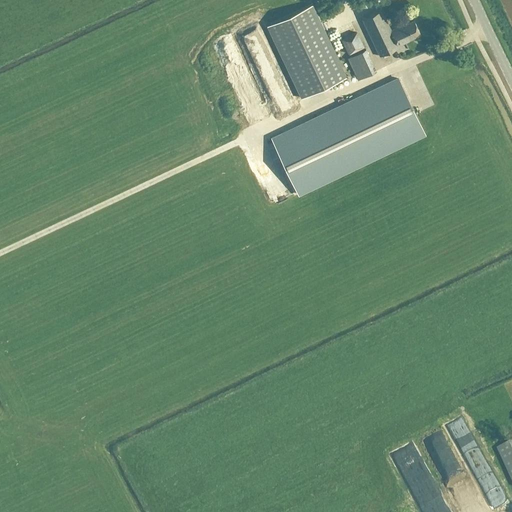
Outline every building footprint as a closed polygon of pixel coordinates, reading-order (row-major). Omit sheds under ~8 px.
[(301,98),(346,77),(312,5),(266,26),(301,98)] [(404,43),(420,35),(413,21),(406,25),(405,24),(397,28),(398,30),(392,33),(381,11),(362,20),(379,57),(398,48),(396,42),(402,39),(404,43)] [(357,83),(372,76),(361,52),(364,51),(356,34),(338,42),(357,83)] [(398,79),(271,139),(297,194),(424,134),(398,79)] [(30,239),(0,252),(0,257),(32,243),(30,239)] [(459,442),(463,449),(470,445),(465,438),(459,442)]
